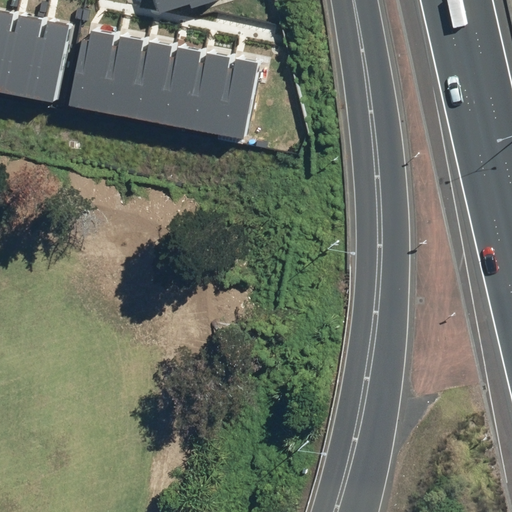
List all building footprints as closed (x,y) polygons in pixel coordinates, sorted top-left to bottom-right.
[(164,0),(168,11),(202,0),(164,0)] [(0,6),(0,85),(3,86),(18,9),(0,6)] [(18,9),(3,86),(32,91),(46,15),(18,9)] [(46,15),(32,91),(60,97),(75,20),(46,15)] [(76,102),(105,108),(120,29),(91,23),(76,102)] [(105,108),(133,114),(149,34),(120,29),(105,108)] [(133,114),(162,119),(178,40),(149,34),(133,114)] [(162,119),(191,125),(207,46),(178,40),(162,119)] [(191,125),(220,131),(236,51),(207,46),(191,125)] [(220,131),(249,136),(264,57),(236,51),(220,131)]
